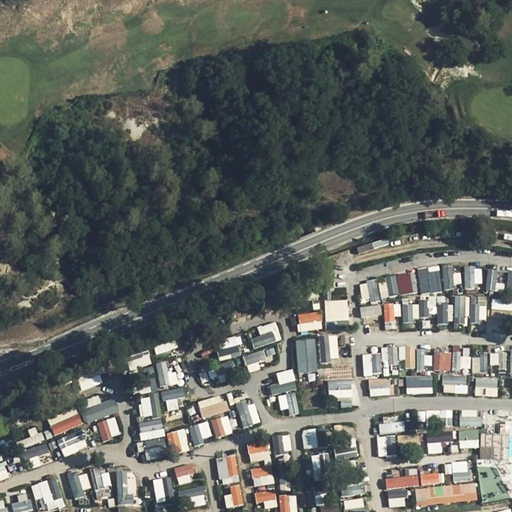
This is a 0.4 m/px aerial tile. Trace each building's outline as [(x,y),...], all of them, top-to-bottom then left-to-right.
[(454,289),(453,266),(442,266),(443,289),(454,289)] [(482,286),(482,267),(464,267),(464,286),(482,286)] [(438,268),(417,270),(419,293),(440,291),(438,268)] [(496,291),(497,269),(486,269),(485,290),(496,291)] [(413,293),(411,273),(386,276),(388,296),(413,293)] [(377,280),(359,282),(361,302),(378,301),(377,280)] [(455,324),(468,324),(468,296),(454,296),(455,324)] [(511,300),(493,297),(491,308),(511,311),(511,300)] [(325,300),(326,320),(349,320),(348,299),(325,300)] [(401,304),(403,321),(429,319),(428,301),(401,304)] [(385,325),(396,324),(394,303),(383,304),(385,325)] [(380,304),(360,306),(361,317),(381,315),(380,304)] [(453,322),(452,304),(436,305),(437,324),(453,322)] [(486,305),(470,305),(470,321),(486,321),(486,305)] [(322,330),(322,313),(297,312),(297,330),(322,330)] [(348,329),(347,321),(327,322),(327,331),(348,329)] [(259,336),(251,337),(253,346),(280,342),(277,322),(257,326),(259,336)] [(213,342),(219,361),(240,355),(237,344),(242,343),(239,334),(213,342)] [(339,360),(337,334),(318,336),(320,361),(339,360)] [(315,338),(295,339),(298,373),(318,371),(315,338)] [(398,364),(397,346),(381,347),(382,365),(398,364)] [(398,347),(399,358),(404,358),(405,369),(416,369),(415,347),(398,347)] [(260,369),(258,363),(267,361),(264,350),(244,355),(248,372),(260,369)] [(148,351),(125,358),(129,371),(151,364),(148,351)] [(432,370),(450,371),(452,353),(434,351),(432,370)] [(361,355),(362,375),(381,374),(380,354),(361,355)] [(420,354),(419,366),(431,367),(432,355),(420,354)] [(485,356),(471,357),(473,373),(487,371),(485,356)] [(156,363),(160,386),(170,385),(166,361),(156,363)] [(206,372),(211,386),(235,378),(230,364),(206,372)] [(293,369),(276,372),(278,384),(270,385),(272,394),(297,390),(293,369)] [(82,390),(102,383),(99,374),(78,381),(82,390)] [(406,394),(432,393),(432,376),(405,376),(406,394)] [(443,393),(467,393),(467,376),(443,376),(443,393)] [(497,397),(498,379),(476,377),(474,395),(497,397)] [(370,397),(391,395),(389,378),(368,380),(370,397)] [(328,381),(327,397),(352,397),(352,381),(328,381)] [(177,398),(185,397),(183,387),(162,391),(166,411),(179,409),(177,398)] [(162,416),(157,393),(149,395),(153,417),(162,416)] [(281,410),(288,409),(289,415),(299,413),(295,393),(278,396),(281,410)] [(202,418),(227,410),(222,394),(197,402),(202,418)] [(113,398),(101,402),(98,395),(87,399),(90,408),(83,410),(87,422),(118,412),(113,398)] [(149,397),(139,398),(141,417),(151,416),(149,397)] [(253,400),(236,406),(243,427),(260,422),(253,400)] [(424,417),(453,415),(453,409),(416,411),(417,417),(405,418),(406,430),(424,428),(424,417)] [(96,422),(100,441),(120,437),(116,417),(96,422)] [(193,444),(213,438),(208,419),(194,423),(188,425),(193,444)] [(404,431),(403,421),(378,423),(380,434),(404,431)] [(183,423),(171,425),(173,431),(167,432),(171,454),(189,450),(183,423)] [(64,457),(89,446),(81,428),(56,439),(64,457)] [(301,431),(305,449),(328,445),(325,431),(316,433),(315,428),(301,431)] [(426,432),(428,454),(442,453),(441,442),(453,441),(452,430),(426,432)] [(479,448),(479,430),(459,430),(459,448),(479,448)] [(291,452),(290,434),(273,436),(274,454),(291,452)] [(377,437),(378,456),(396,456),(395,436),(377,437)] [(146,460),(167,458),(165,438),(144,440),(146,460)] [(332,444),(336,461),(358,456),(355,439),(332,444)] [(247,444),(251,463),(271,458),(267,440),(247,444)] [(46,443),(22,451),(25,459),(49,452),(46,443)] [(481,458),(492,457),(492,449),(480,450),(481,458)] [(333,491),(329,453),(311,455),(316,505),(322,505),(320,492),(333,491)] [(219,479),(238,476),(235,455),(216,458),(219,479)] [(470,480),(469,460),(452,462),(453,482),(470,480)] [(0,463),(0,480),(9,477),(4,462),(0,463)] [(190,474),(194,473),(192,464),(174,467),(177,484),(191,482),(190,474)] [(251,470),(254,487),(275,483),(271,465),(251,470)] [(96,487),(110,486),(108,470),(94,471),(96,487)] [(135,504),(134,470),(116,471),(117,505),(135,504)] [(91,492),(87,471),(68,475),(72,496),(91,492)] [(439,473),(420,473),(420,485),(439,484),(439,473)] [(386,489),(420,485),(419,475),(385,478),(386,489)] [(162,478),(166,502),(174,500),(170,476),(162,478)] [(155,502),(164,501),(162,478),(153,479),(155,502)] [(34,500),(44,498),(46,509),(62,507),(57,479),(31,483),(34,500)] [(362,480),(340,482),(341,496),(364,494),(362,480)] [(475,483),(415,489),(416,506),(477,500),(475,483)] [(206,504),(203,486),(178,490),(181,509),(206,504)] [(222,491),(227,509),(245,504),(239,486),(222,491)] [(387,491),(388,507),(407,506),(405,489),(387,491)] [(18,494),(19,502),(11,504),(12,511),(21,511),(32,510),(28,492),(18,494)] [(256,503),(264,503),(264,508),(276,508),(276,492),(255,492),(256,503)] [(297,511),(296,494),(279,495),(279,511),(297,511)] [(367,511),(366,498),(343,500),(344,511),(367,511)]
